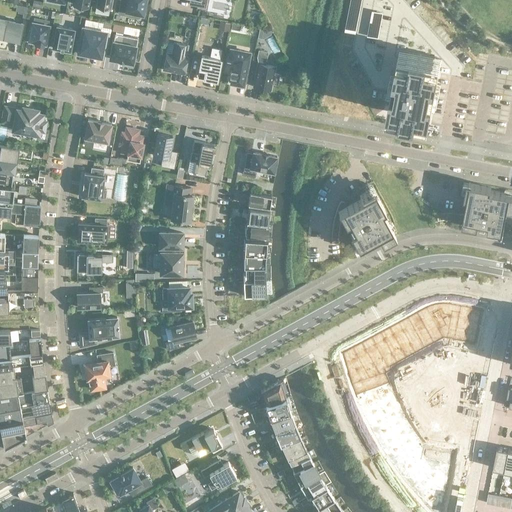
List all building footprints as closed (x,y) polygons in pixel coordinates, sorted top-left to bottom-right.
[(111,0),(95,0),(94,7),(110,10),(111,0)] [(144,0),(120,0),(117,14),(128,16),(139,18),(139,14),(142,14),(144,0)] [(22,22),(0,17),(0,37),(18,41),(22,22)] [(48,21),(43,19),(42,24),(32,22),(31,31),(29,30),(27,37),(29,38),(29,40),(35,41),(35,44),(43,46),(43,43),(44,43),(48,25),(48,21)] [(220,22),(219,29),(229,31),(230,24),(220,22)] [(70,50),(74,29),(56,26),(52,46),(52,47),(69,51),(70,50)] [(106,32),(82,27),(77,52),(101,57),(106,32)] [(122,61),(123,61),(132,63),(136,45),(120,42),(122,36),(115,34),(114,41),(112,41),(109,58),(118,60),(119,61),(119,60),(122,61)] [(255,44),(257,36),(248,35),(247,43),(255,44)] [(264,38),(262,47),(271,49),(273,40),(264,38)] [(177,72),(177,70),(184,71),(186,57),(184,57),(187,45),(174,43),(172,54),(166,53),(163,69),(177,72)] [(221,50),(212,48),(210,57),(201,55),(197,76),(216,79),(220,59),(219,59),(221,50)] [(249,52),(230,49),(228,59),(235,61),(233,70),(230,69),(229,76),(232,77),(231,82),(242,85),(249,52)] [(390,99),(387,113),(407,117),(429,121),(436,88),(442,57),(399,49),(394,79),(390,99)] [(267,52),(258,50),(257,57),(258,63),(253,87),(270,90),(274,66),(265,64),(267,52)] [(4,109),(2,122),(13,124),(13,126),(13,129),(12,129),(12,130),(13,130),(21,131),(22,131),(22,127),(38,130),(36,138),(46,140),(48,129),(44,128),(45,120),(41,120),(42,114),(37,113),(37,110),(22,107),(22,110),(16,109),(16,111),(4,109)] [(88,119),(87,120),(88,120),(84,137),(85,138),(85,137),(85,138),(84,145),(92,147),(93,139),(106,142),(107,142),(107,141),(110,125),(111,125),(111,124),(110,124),(103,123),(103,122),(102,122),(96,121),(95,121),(88,120),(88,119)] [(126,160),(139,162),(143,143),(142,143),(143,136),(138,135),(139,130),(126,127),(124,132),(121,132),(119,145),(122,146),(121,152),(127,153),(126,160)] [(169,150),(172,136),(157,133),(153,155),(162,157),(160,166),(174,169),(177,152),(169,150)] [(193,140),(187,170),(193,171),(193,174),(205,177),(207,165),(209,166),(213,144),(193,140)] [(32,149),(0,142),(0,156),(16,159),(17,156),(30,158),(32,149)] [(262,154),(253,152),(252,154),(247,153),(242,174),(254,177),(256,169),(273,172),(276,156),(267,155),(267,154),(263,154),(263,153),(262,153),(262,154)] [(16,159),(0,156),(0,169),(12,171),(14,172),(16,159)] [(82,188),(81,195),(81,197),(82,197),(100,199),(101,199),(101,198),(101,197),(105,198),(106,190),(102,189),(104,176),(104,175),(103,175),(103,169),(91,168),(90,173),(85,173),(84,172),(84,174),(83,181),(82,188)] [(12,171),(0,169),(0,182),(11,184),(12,171)] [(0,201),(11,203),(13,184),(11,184),(0,182),(0,201)] [(503,232),(504,229),(503,229),(507,209),(511,210),(511,203),(511,194),(490,190),(491,187),(470,183),(469,182),(469,183),(467,183),(464,198),(467,198),(464,215),(463,221),(463,222),(485,226),(485,229),(503,232)] [(189,220),(192,196),(193,195),(191,194),(191,195),(190,194),(191,187),(167,184),(166,192),(174,193),(171,218),(170,218),(170,219),(171,219),(188,221),(189,222),(189,220)] [(18,185),(18,193),(25,194),(26,186),(18,185)] [(357,247),(360,246),(360,245),(378,236),(379,239),(393,232),(382,211),(384,209),(374,191),(374,190),(374,189),(373,189),(372,188),(359,195),(360,198),(343,208),(341,209),(340,209),(342,214),(351,230),(348,231),(357,247)] [(249,191),(247,204),(269,207),(271,196),(249,191)] [(0,214),(10,216),(10,213),(16,213),(17,203),(16,203),(11,203),(0,201),(0,214)] [(21,204),(17,203),(16,213),(23,214),(23,225),(39,226),(40,206),(21,204)] [(268,210),(249,207),(247,222),(266,224),(267,224),(268,210)] [(77,239),(77,240),(78,240),(104,242),(105,242),(105,241),(105,238),(108,238),(109,225),(106,225),(106,220),(94,219),(94,224),(79,223),(78,223),(78,224),(78,228),(77,228),(77,235),(77,239)] [(264,238),(265,235),(266,235),(266,227),(266,224),(247,222),(246,222),(246,225),(245,225),(244,233),(245,233),(245,236),(264,238)] [(156,249),(157,233),(139,232),(139,241),(154,242),(154,249),(156,249)] [(182,247),(182,233),(159,232),(159,247),(182,247)] [(22,250),(37,251),(38,236),(22,235),(22,250)] [(265,238),(264,238),(245,236),(244,236),(243,251),(265,252),(265,238)] [(15,250),(0,249),(0,265),(4,265),(7,265),(7,257),(14,258),(14,256),(15,250)] [(21,256),(14,256),(14,258),(14,265),(37,266),(37,251),(21,250),(21,256)] [(242,266),(244,266),(264,266),(265,252),(243,251),(242,266)] [(161,252),(161,253),(160,272),(160,273),(181,274),(182,254),(182,253),(161,252)] [(101,254),(76,253),(76,270),(101,271),(101,262),(112,262),(112,254),(101,254)] [(21,275),(37,275),(37,266),(21,265),(21,275)] [(264,266),(244,266),(244,273),(242,273),(242,281),(264,280),(264,266)] [(135,272),(135,280),(152,280),(153,272),(135,272)] [(229,274),(229,286),(239,285),(239,274),(229,274)] [(37,290),(37,275),(21,275),(21,290),(37,290)] [(264,280),(242,281),(243,295),(265,294),(264,280)] [(102,292),(102,286),(88,287),(89,292),(76,293),(77,307),(100,306),(99,292),(102,292)] [(180,307),(192,306),(191,292),(189,292),(189,286),(162,287),(162,300),(167,300),(168,307),(171,307),(171,311),(180,310),(180,307)] [(37,290),(21,290),(5,290),(0,290),(0,309),(38,309),(37,290)] [(426,309),(343,354),(343,355),(345,361),(347,368),(349,375),(351,381),(353,387),(355,392),(356,397),(357,399),(359,404),(361,408),(370,428),(381,447),(393,466),(407,484),(421,501),(422,501),(432,511),(441,511),(451,466),(429,462),(431,449),(422,447),(411,429),(401,412),(393,394),(384,372),(443,339),(453,341),(474,345),(481,311),(460,307),(460,308),(451,306),(448,305),(445,305),(442,305),(438,305),(435,306),(434,306),(432,307),(429,308),(426,309)] [(80,346),(93,343),(93,337),(117,335),(118,335),(118,334),(116,318),(116,317),(115,317),(88,319),(87,319),(87,320),(88,320),(89,332),(79,333),(80,346)] [(195,336),(192,320),(170,326),(173,340),(165,342),(166,349),(179,346),(177,340),(195,336)] [(39,329),(23,330),(24,340),(40,338),(39,329)] [(0,330),(0,342),(9,341),(10,341),(9,330),(0,330)] [(40,338),(29,340),(30,354),(42,353),(40,338)] [(9,341),(0,342),(0,358),(10,357),(9,341)] [(453,344),(451,354),(471,358),(473,348),(453,344)] [(114,365),(112,352),(96,355),(98,362),(82,364),(84,373),(86,372),(86,373),(88,373),(88,376),(86,377),(86,378),(88,378),(90,389),(105,387),(103,376),(109,375),(108,366),(114,365)] [(43,362),(42,353),(30,354),(10,357),(0,358),(0,368),(13,366),(33,364),(43,362)] [(451,354),(449,365),(469,369),(471,358),(451,354)] [(44,374),(43,362),(33,364),(34,376),(44,374)] [(449,365),(447,375),(467,379),(469,369),(449,365)] [(13,366),(0,368),(0,380),(15,378),(13,366)] [(44,374),(34,376),(31,376),(34,391),(46,389),(44,374)] [(447,375),(445,385),(465,389),(467,379),(447,375)] [(0,396),(17,394),(15,378),(0,380),(0,396)] [(260,390),(264,404),(285,397),(283,390),(285,390),(282,378),(260,390)] [(445,385),(443,395),(463,399),(465,389),(445,385)] [(0,409),(33,404),(49,401),(47,389),(46,389),(34,391),(0,396),(0,409)] [(443,395),(441,406),(461,409),(463,399),(443,395)] [(289,410),(285,397),(264,404),(269,417),(289,410)] [(247,403),(249,409),(258,406),(256,400),(247,403)] [(49,401),(33,404),(35,416),(51,412),(49,401)] [(19,406),(0,410),(0,422),(22,418),(19,406)] [(441,406),(439,416),(459,420),(461,409),(441,406)] [(289,410),(269,417),(274,431),(294,423),(289,410)] [(53,422),(51,413),(0,423),(0,430),(4,449),(26,437),(24,428),(46,423),(47,425),(53,422)] [(439,416),(437,426),(457,430),(459,420),(439,416)] [(299,435),(295,424),(294,423),(274,431),(274,432),(279,444),(279,445),(281,444),(300,436),(299,435)] [(437,426),(435,436),(455,440),(457,430),(437,426)] [(214,431),(213,428),(204,433),(203,431),(179,444),(183,450),(194,444),(197,449),(203,447),(205,451),(211,448),(212,450),(222,444),(216,434),(214,435),(213,432),(214,431)] [(305,449),(305,448),(304,445),(302,440),(301,440),(300,437),(300,436),(281,444),(281,445),(285,453),(287,457),(287,458),(305,449)] [(435,436),(433,447),(453,451),(455,440),(435,436)] [(497,447),(493,468),(504,470),(508,449),(497,447)] [(294,471),(312,461),(305,449),(287,458),(294,471)] [(213,480),(207,483),(211,489),(235,475),(228,462),(220,466),(217,461),(220,460),(220,459),(200,471),(203,477),(209,473),(213,480)] [(312,461),(294,471),(292,471),(296,479),(297,478),(300,483),(299,484),(318,474),(312,461)] [(180,465),(172,470),(176,477),(184,473),(180,465)] [(140,481),(132,467),(110,480),(117,493),(118,492),(119,493),(128,489),(132,496),(151,485),(147,477),(140,481)] [(44,478),(47,482),(57,477),(55,472),(44,478)] [(184,474),(174,480),(177,486),(188,481),(184,474)] [(325,485),(319,474),(318,474),(299,485),(300,486),(306,496),(307,497),(325,485)] [(310,495),(318,507),(333,497),(326,486),(310,495)] [(17,493),(20,498),(26,495),(23,490),(22,490),(17,493)] [(242,498),(238,491),(208,510),(209,511),(223,511),(225,511),(246,511),(250,510),(246,504),(247,503),(246,502),(245,503),(243,499),(244,498),(243,497),(242,498)] [(511,495),(511,491),(508,491),(507,497),(499,495),(497,505),(510,507),(511,495)] [(65,511),(78,511),(79,511),(73,493),(61,499),(65,511)] [(333,497),(318,507),(315,509),(316,511),(336,511),(341,509),(333,497)] [(157,506),(153,498),(146,502),(147,504),(139,509),(140,511),(138,511),(152,511),(151,509),(157,506)]
